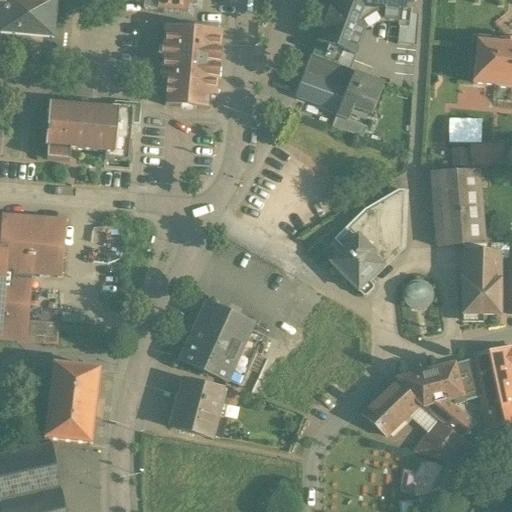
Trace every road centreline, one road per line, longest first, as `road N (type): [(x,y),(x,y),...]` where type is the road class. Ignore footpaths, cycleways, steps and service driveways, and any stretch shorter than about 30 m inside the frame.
road 1 (residential): [(118,511),(117,442),(130,375),(206,213)]
road 2 (residential): [(311,511),(310,461),(377,372),(398,355),(511,335)]
road 3 (residential): [(206,213),(237,146),(246,0)]
road 4 (residential): [(206,213),(0,192)]
